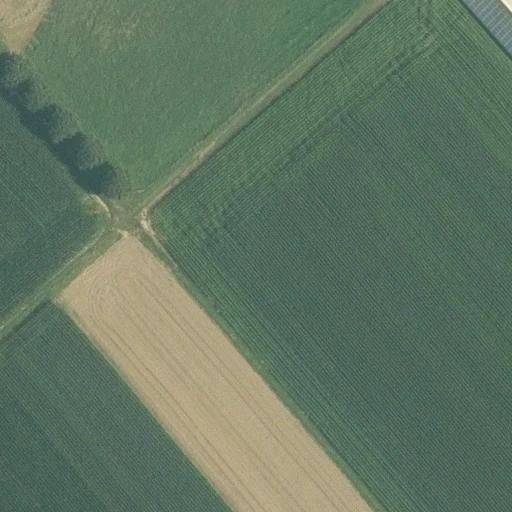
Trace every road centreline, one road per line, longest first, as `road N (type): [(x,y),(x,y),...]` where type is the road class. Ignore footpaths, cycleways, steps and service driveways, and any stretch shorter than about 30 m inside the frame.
road 1 (track): [(377,511),(0,76)]
road 2 (track): [(0,339),(382,0)]
